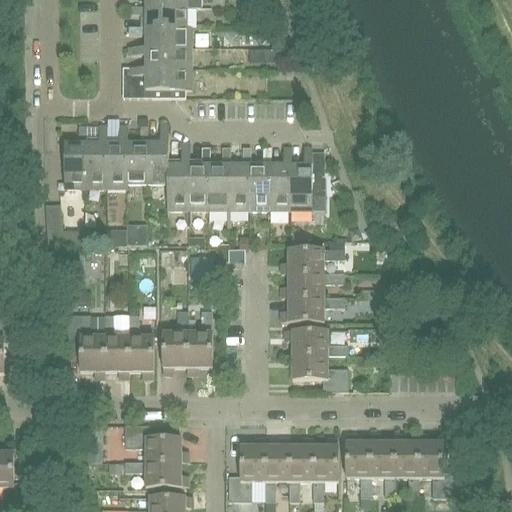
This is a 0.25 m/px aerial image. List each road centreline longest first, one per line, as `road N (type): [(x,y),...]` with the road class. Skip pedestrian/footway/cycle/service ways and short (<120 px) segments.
road 1 (residential): [(260,402),(479,403)]
road 2 (residential): [(0,406),(215,402)]
road 3 (residential): [(112,114),(54,114),(51,0)]
road 4 (residential): [(277,135),(201,134),(166,116),(112,114)]
road 5 (residential): [(260,402),(258,263)]
